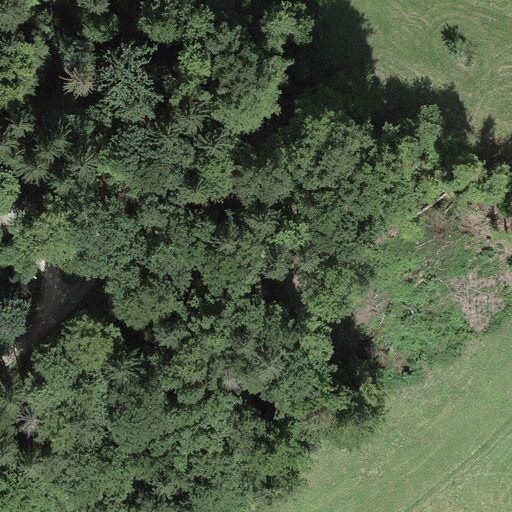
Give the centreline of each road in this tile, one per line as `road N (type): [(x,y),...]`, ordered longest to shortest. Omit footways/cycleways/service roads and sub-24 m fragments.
road 1 (track): [(0,154),(66,192),(84,213),(95,248),(76,302),(34,326)]
road 2 (track): [(0,360),(34,326),(50,268),(33,226),(0,204)]
